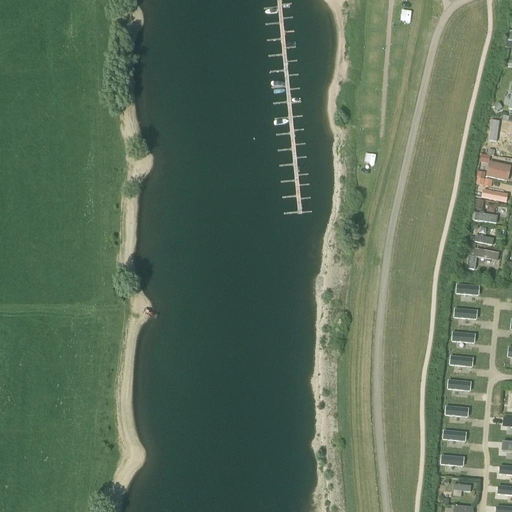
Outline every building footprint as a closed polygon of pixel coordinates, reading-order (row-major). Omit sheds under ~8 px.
[(405,27),(413,27),(413,15),(405,15),(405,27)] [(373,45),(383,45),(383,39),(385,39),(384,24),(372,24),(373,45)] [(395,65),(393,79),(401,80),(403,66),(395,65)] [(363,109),(373,109),(373,93),(363,94),(363,109)] [(366,128),(375,128),(376,117),(366,117),(366,128)] [(502,140),(502,121),(494,121),(494,140),(502,140)] [(367,141),(366,148),(379,150),(380,143),(367,141)] [(487,177),(510,181),(511,172),(511,165),(490,162),(487,177)] [(360,176),(360,188),(370,188),(370,176),(360,176)] [(494,202),(508,206),(509,198),(496,194),(494,202)] [(499,225),(500,215),(496,215),(497,209),(491,208),(491,213),(477,212),(477,224),(499,225)] [(478,243),(478,258),(489,258),(489,262),(501,262),(501,252),(495,252),(495,244),(478,243)] [(459,297),(480,296),(480,286),(458,287),(459,297)] [(457,321),(479,321),(479,311),(457,312),(457,321)] [(454,334),(455,345),(477,344),(477,333),(454,334)] [(475,368),(475,358),(453,358),(453,368),(475,368)] [(450,383),(451,393),(473,391),(472,382),(450,383)] [(471,418),(471,409),(448,409),(448,418),(471,418)] [(446,433),(446,442),(468,443),(468,434),(446,433)] [(443,456),(443,467),(465,467),(466,456),(443,456)] [(455,494),(473,494),(473,484),(456,484),(455,494)] [(507,500),(505,490),(497,491),(498,501),(507,500)]
